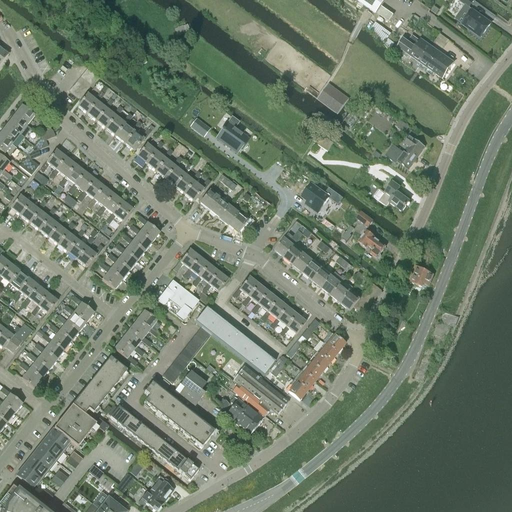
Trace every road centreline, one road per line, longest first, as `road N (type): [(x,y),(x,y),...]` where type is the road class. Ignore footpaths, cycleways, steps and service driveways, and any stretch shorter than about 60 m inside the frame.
road 1 (tertiary): [(247,507),(298,477),(391,389),(511,113)]
road 2 (residential): [(362,344),(459,125),(511,55)]
road 3 (residential): [(138,294),(188,331),(130,403),(228,481)]
road 4 (residential): [(228,481),(324,407),(362,344)]
road 5 (residential): [(189,230),(47,104)]
road 6 (residential): [(116,317),(0,228)]
road 7 (residential): [(362,344),(252,254)]
